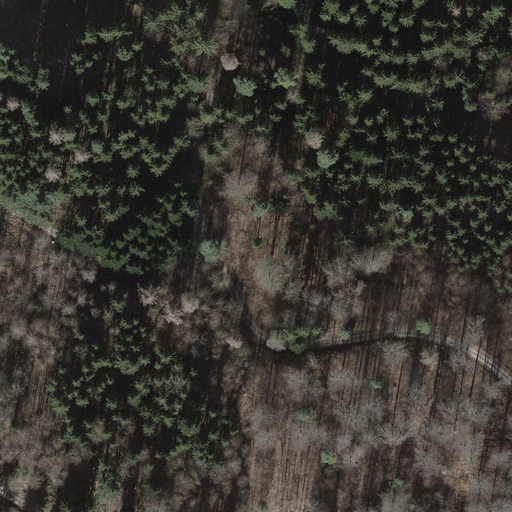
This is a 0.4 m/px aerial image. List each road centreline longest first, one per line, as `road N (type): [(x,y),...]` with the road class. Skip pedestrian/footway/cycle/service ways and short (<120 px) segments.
road 1 (track): [(511,381),(482,356),(418,333),(285,347),(264,338),(251,320),(208,228),(196,148),(244,0)]
road 2 (track): [(299,0),(325,49),(355,75),(511,141)]
road 3 (track): [(0,196),(119,269),(137,272),(156,269),(208,228)]
